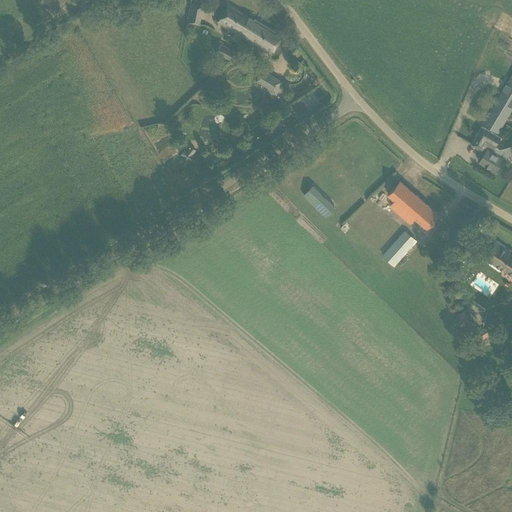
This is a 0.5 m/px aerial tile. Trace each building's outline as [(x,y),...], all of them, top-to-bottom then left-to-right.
[(190,2),(188,12),(186,22),(199,25),(201,14),(202,15),(204,5),(190,2)] [(217,21),(242,37),(253,20),(227,4),(217,21)] [(253,20),(242,37),(270,54),(282,36),(254,18),(253,20)] [(214,52),(230,61),(235,52),(218,43),(214,52)] [(283,83),(263,70),(255,82),(275,95),(283,83)] [(486,116),(482,123),(498,133),(511,109),(511,74),(509,79),(487,117),(486,116)] [(263,128),(266,135),(276,129),(272,123),(263,128)] [(501,137),(482,127),(472,145),(483,151),(478,160),(497,171),(501,164),(508,162),(505,153),(502,154),(500,150),(495,147),(501,137)] [(249,141),(240,146),(243,151),(252,146),(249,141)] [(184,149),(180,155),(182,156),(181,157),(186,161),(187,160),(189,161),(193,155),(191,154),(192,153),(195,149),(189,145),(186,150),(184,149)] [(390,206),(398,213),(409,223),(413,218),(426,230),(438,215),(400,181),(388,195),(395,201),(390,206)] [(325,216),(334,207),(313,186),(304,195),(325,216)] [(405,231),(383,255),(394,265),(416,241),(405,231)] [(511,253),(494,241),(489,250),(483,258),(501,271),(502,270),(511,276),(511,253)] [(453,265),(452,276),(456,276),(457,272),(460,272),(460,268),(457,268),(457,266),(453,265)] [(465,310),(454,317),(466,335),(477,328),(465,310)] [(485,338),(492,333),(493,332),(489,326),(474,335),(481,345),(487,341),(485,338)]
